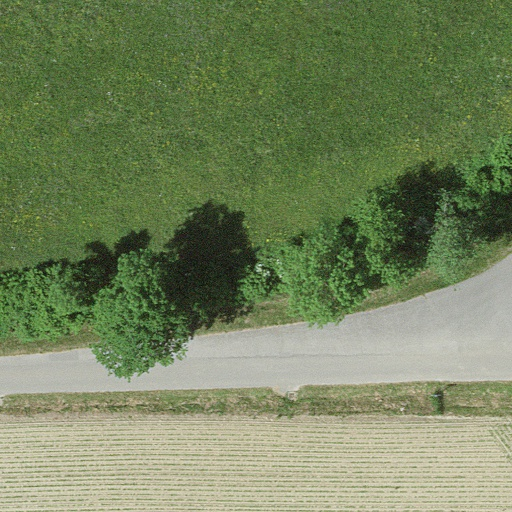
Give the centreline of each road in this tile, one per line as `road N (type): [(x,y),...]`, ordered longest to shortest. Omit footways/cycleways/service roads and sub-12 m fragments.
road 1 (track): [(0,374),(389,366)]
road 2 (unclassified): [(511,273),(389,366),(511,364)]
